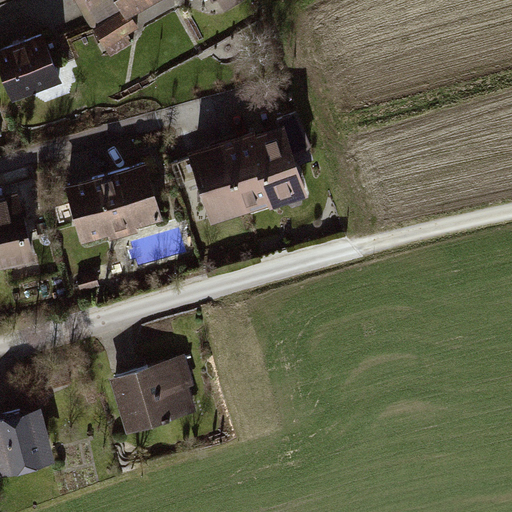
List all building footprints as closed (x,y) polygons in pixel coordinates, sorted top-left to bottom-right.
[(85,0),(98,23),(96,24),(110,49),(127,40),(122,32),(137,24),(128,9),(143,0),(85,0)] [(221,0),(226,8),(240,0),(221,0)] [(52,32),(0,49),(0,51),(15,97),(68,79),(52,32)] [(288,113),(247,124),(269,199),(318,185),(306,141),(318,138),(308,102),(286,108),(288,113)] [(247,124),(198,138),(219,213),(269,199),(247,124)] [(159,157),(112,171),(131,233),(146,229),(144,221),(176,211),(159,157)] [(112,171),(74,183),(90,237),(114,230),(116,238),(131,233),(112,171)] [(0,257),(41,249),(26,182),(0,187),(0,257)] [(102,268),(82,274),(86,289),(106,283),(102,268)] [(192,349),(118,371),(134,427),(204,407),(197,382),(201,381),(192,349)] [(0,411),(0,456),(3,468),(61,454),(48,400),(0,411)]
